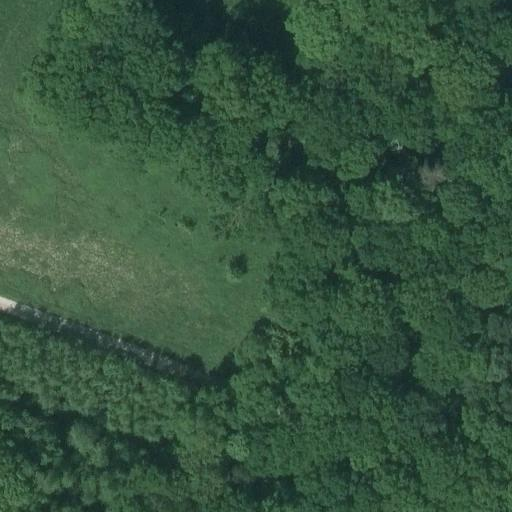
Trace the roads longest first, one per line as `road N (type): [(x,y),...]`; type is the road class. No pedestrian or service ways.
road 1 (track): [(0,303),(328,429)]
road 2 (track): [(328,429),(400,454),(500,511)]
